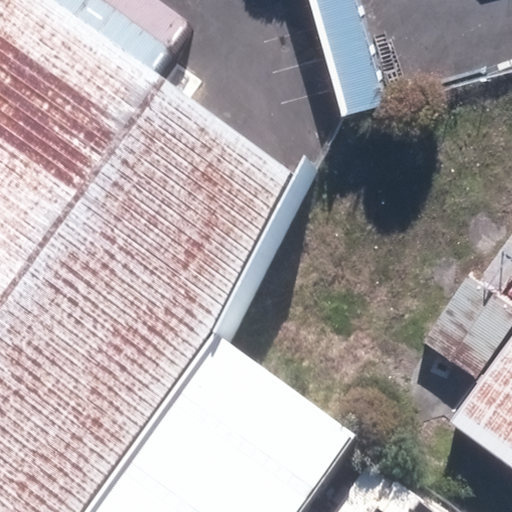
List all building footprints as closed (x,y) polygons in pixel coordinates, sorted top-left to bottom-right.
[(0,511),(113,511),(328,210),(30,0),(17,0),(0,25),(0,511)] [(400,93),(371,0),(328,0),(361,105),(400,93)] [(345,117),(324,41),(293,50),(314,126),(345,117)] [(511,327),(511,291),(482,269),(435,331),(483,367),(511,327)] [(230,352),(116,511),(325,511),(369,451),(230,352)] [(511,366),(464,434),(511,467),(511,366)]
